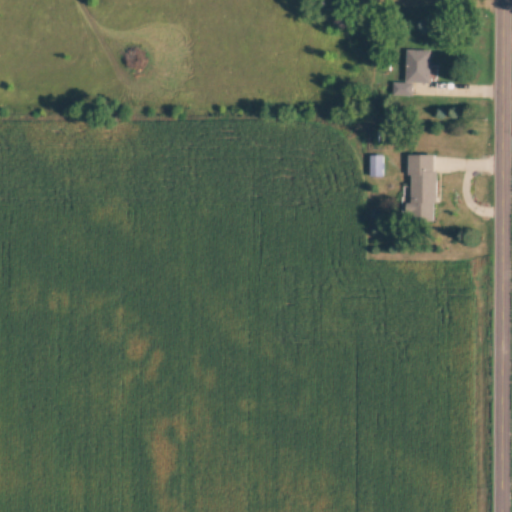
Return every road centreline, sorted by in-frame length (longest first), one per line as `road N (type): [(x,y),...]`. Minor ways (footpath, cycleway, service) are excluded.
road 1 (secondary): [(503,511),(505,247)]
road 2 (secondary): [(500,143),(500,0)]
